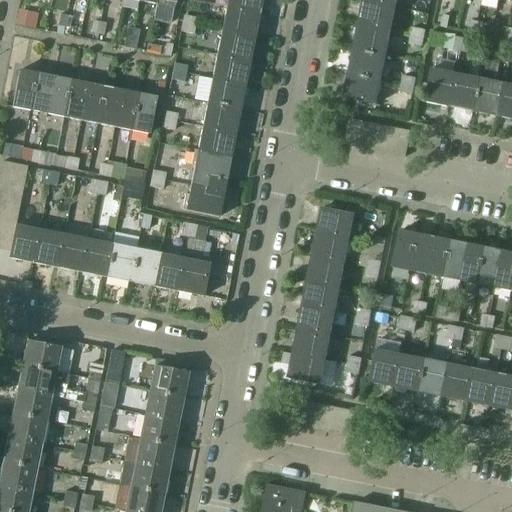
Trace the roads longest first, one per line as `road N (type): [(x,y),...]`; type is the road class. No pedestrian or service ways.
road 1 (residential): [(478,494),(226,444)]
road 2 (residential): [(239,358),(0,312)]
road 3 (residential): [(239,358),(279,159)]
road 4 (residential): [(279,159),(308,0)]
road 5 (residential): [(419,187),(279,159)]
